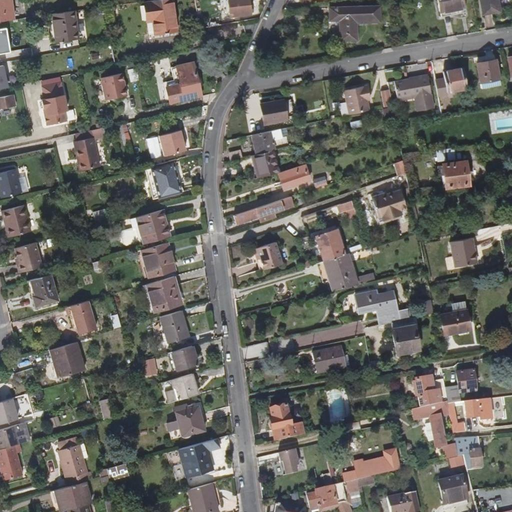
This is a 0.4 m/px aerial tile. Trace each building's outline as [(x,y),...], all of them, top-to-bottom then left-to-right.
[(0,0),(0,22),(14,20),(10,0),(0,0)] [(175,32),(170,0),(156,0),(141,2),(143,14),(149,13),(151,22),(144,23),(146,36),(175,32)] [(249,15),(246,0),(219,0),(221,0),(225,0),(228,18),(249,15)] [(464,9),(462,0),(437,0),(440,13),(464,9)] [(498,11),(496,0),(479,0),(482,14),(498,11)] [(114,24),(111,6),(103,8),(106,25),(114,24)] [(379,22),(378,6),(328,9),(328,21),(338,21),(339,41),(356,40),(355,23),(379,22)] [(77,41),(73,12),(51,15),(55,43),(77,41)] [(0,54),(9,53),(6,28),(0,29),(0,54)] [(499,79),(496,60),(477,63),(480,82),(499,79)] [(200,97),(192,63),(170,68),(174,86),(165,88),(168,104),(200,97)] [(0,89),(9,87),(4,65),(0,66),(0,89)] [(467,88),(463,69),(443,72),(446,92),(467,88)] [(432,107),(426,74),(419,75),(419,77),(409,78),(407,78),(395,80),(398,96),(410,93),(410,97),(414,96),(417,110),(432,107)] [(500,85),(499,79),(480,82),(481,88),(500,85)] [(45,124),(48,126),(66,122),(64,112),(67,112),(61,83),(41,87),(43,100),(41,100),(43,110),(45,110),(46,116),(44,119),(45,124)] [(368,111),(366,100),(366,96),(369,95),(367,85),(343,90),(348,115),(368,111)] [(0,110),(15,107),(13,96),(0,97),(0,110)] [(287,120),(284,101),(261,105),(264,124),(287,120)] [(394,116),(392,106),(386,107),(382,108),(384,118),(394,116)] [(125,145),(120,124),(116,125),(121,146),(125,145)] [(111,131),(110,127),(91,131),(92,135),(111,131)] [(288,147),(286,137),(282,138),(279,129),(251,135),(256,155),(271,151),(288,147)] [(184,151),(180,138),(183,138),(181,130),(157,136),(162,156),(184,151)] [(80,159),(82,170),(99,166),(92,135),(91,131),(89,131),(75,134),(76,142),(78,149),(75,150),(77,159),(80,159)] [(479,159),(477,145),(460,148),(461,158),(462,159),(466,158),(467,161),(479,159)] [(455,159),(454,149),(436,151),(437,161),(455,159)] [(277,172),(271,151),(256,155),(251,156),(257,178),(277,172)] [(234,160),(231,152),(219,155),(221,163),(234,160)] [(403,161),(396,163),(398,175),(406,173),(403,161)] [(185,193),(177,163),(155,168),(163,199),(185,193)] [(468,184),(465,164),(439,167),(440,177),(442,177),(443,188),(468,184)] [(309,182),(304,166),(291,170),(292,175),(278,179),(281,190),(309,182)] [(163,199),(155,168),(149,170),(157,200),(163,199)] [(0,171),(0,196),(24,191),(21,177),(15,178),(13,169),(0,171)] [(292,175),(291,170),(276,174),(278,179),(292,175)] [(326,186),(324,178),(312,181),(314,189),(326,186)] [(400,212),(406,210),(400,191),(372,200),(378,218),(381,217),(382,222),(401,215),(400,212)] [(272,213),(293,206),(290,197),(232,216),(235,225),(257,218),(272,213)] [(354,209),(352,201),(337,206),(340,214),(345,212),(354,209)] [(28,230),(22,204),(0,209),(0,211),(2,220),(5,220),(6,225),(4,226),(6,236),(28,230)] [(162,209),(136,216),(143,240),(143,241),(170,234),(162,209)] [(357,217),(354,209),(345,212),(348,220),(357,217)] [(106,222),(104,213),(88,217),(90,225),(106,222)] [(273,218),(272,213),(257,218),(259,223),(273,218)] [(345,254),(338,229),(316,236),(324,261),(345,254)] [(477,264),(472,238),(449,243),(454,269),(477,264)] [(174,270),(167,242),(140,249),(147,277),(174,270)] [(38,268),(32,243),(11,248),(14,264),(12,265),(14,273),(38,268)] [(281,265),(275,243),(256,249),(263,271),(281,265)] [(355,279),(347,254),(345,254),(324,261),(333,291),(357,283),(355,279)] [(99,267),(97,261),(87,263),(89,270),(99,267)] [(357,283),(374,278),(372,273),(355,279),(357,283)] [(53,301),(46,275),(24,281),(31,307),(53,301)] [(148,314),(179,305),(172,278),(141,286),(148,314)] [(397,312),(393,293),(377,296),(376,292),(356,296),(360,314),(377,310),(380,326),(390,324),(410,319),(408,310),(397,312)] [(89,331),(82,302),(65,307),(72,335),(89,331)] [(452,316),(440,318),(443,338),(469,334),(464,306),(451,308),(452,316)] [(185,339),(177,312),(153,319),(160,346),(185,339)] [(390,324),(395,355),(419,351),(414,318),(410,319),(390,324)] [(77,372),(69,344),(42,352),(50,380),(77,372)] [(195,365),(191,346),(161,354),(163,362),(172,360),(175,370),(195,365)] [(344,347),(314,353),(316,362),(310,363),(312,375),(351,367),(348,356),(346,357),(344,347)] [(155,374),(152,360),(142,362),(146,376),(155,374)] [(476,391),(472,371),(455,374),(459,395),(476,391)] [(196,395),(190,375),(170,380),(172,389),(163,391),(166,403),(196,395)] [(443,389),(441,381),(431,383),(430,378),(414,381),(419,408),(445,402),(443,389)] [(459,403),(456,387),(443,389),(445,402),(446,405),(452,404),(459,403)] [(345,415),(339,391),(328,393),(334,417),(345,415)] [(0,410),(14,407),(11,397),(0,400),(0,410)] [(111,411),(107,398),(98,401),(102,413),(111,411)] [(478,417),(476,401),(463,403),(465,419),(478,417)] [(446,405),(445,402),(419,408),(411,410),(413,420),(429,416),(430,421),(433,438),(435,448),(442,446),(445,460),(452,458),(456,457),(453,443),(445,445),(439,416),(448,415),(446,405)] [(456,426),(452,404),(446,405),(448,415),(451,434),(464,432),(463,425),(456,426)] [(303,435),(300,422),(290,424),(285,405),(268,409),(271,419),(269,420),(269,421),(268,421),(273,442),(303,435)] [(0,422),(17,418),(14,407),(0,410),(0,422)] [(202,431),(196,408),(183,411),(174,413),(180,436),(202,431)] [(113,418),(111,411),(102,413),(104,420),(113,418)] [(433,438),(430,421),(423,423),(427,439),(433,438)] [(26,442),(21,423),(0,429),(0,448),(13,445),(26,442)] [(93,433),(91,427),(80,430),(82,436),(93,433)] [(87,480),(76,438),(70,439),(72,447),(59,450),(57,451),(66,486),(86,481),(87,480)] [(481,466),(478,438),(453,441),(453,443),(456,457),(462,456),(464,463),(466,470),(475,469),(474,467),(481,466)] [(72,447),(70,439),(57,443),(59,450),(72,447)] [(210,472),(205,452),(217,448),(215,439),(177,450),(184,479),(210,472)] [(333,456),(330,443),(321,445),(323,458),(333,456)] [(21,476),(13,445),(0,448),(0,476),(1,481),(21,476)] [(296,466),(293,450),(275,454),(278,464),(280,463),(283,476),(294,474),(293,467),(296,466)] [(397,471),(393,450),(381,453),(382,459),(360,464),(360,462),(352,464),(355,475),(348,476),(349,482),(355,480),(372,476),(397,471)] [(464,463),(462,456),(456,457),(452,458),(454,465),(464,463)] [(127,476),(124,465),(106,470),(108,474),(109,480),(127,476)] [(330,486),(327,474),(319,476),(322,488),(330,486)] [(374,484),(372,476),(355,480),(356,482),(357,487),(374,484)] [(466,499),(460,477),(437,482),(443,505),(466,499)] [(92,504),(86,481),(66,486),(55,489),(61,511),(69,510),(88,505),(92,504)] [(209,511),(217,510),(211,482),(188,489),(193,511),(209,511)] [(312,494),(304,496),(308,511),(360,500),(357,487),(356,482),(312,492),(312,494)] [(417,511),(412,492),(384,499),(387,511),(417,511)] [(444,510),(467,504),(466,499),(443,505),(444,510)] [(339,511),(362,507),(360,500),(308,511),(339,511)]
